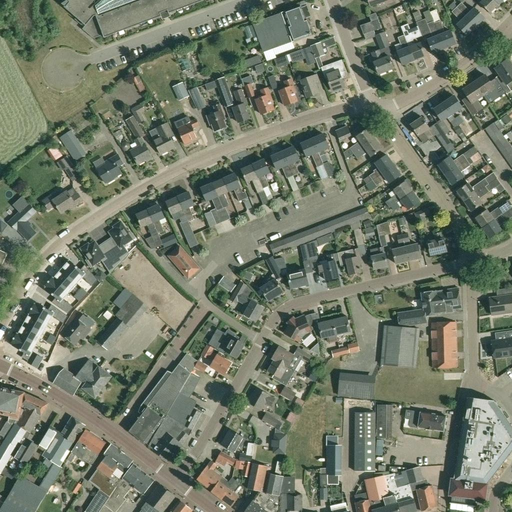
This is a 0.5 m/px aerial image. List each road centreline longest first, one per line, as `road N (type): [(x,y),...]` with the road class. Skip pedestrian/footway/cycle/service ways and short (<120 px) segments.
road 1 (residential): [(370,102),(195,161),(127,198),(42,258),(0,328)]
road 2 (residential): [(174,481),(283,309),(470,262)]
road 3 (secondary): [(174,481),(86,413),(0,364)]
road 4 (residential): [(470,262),(457,226),(370,102)]
road 5 (residential): [(248,0),(95,60)]
road 6 (residential): [(505,26),(441,79),(370,102)]
